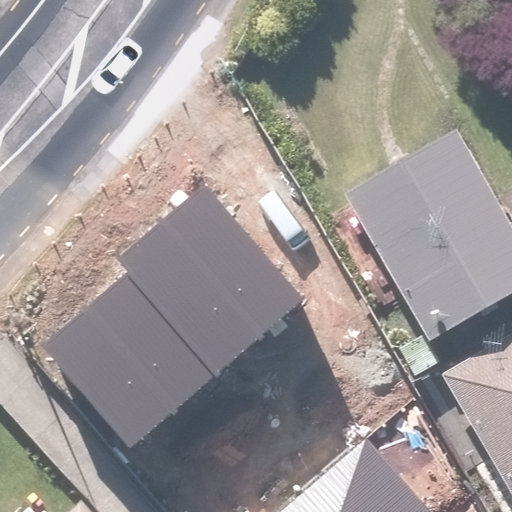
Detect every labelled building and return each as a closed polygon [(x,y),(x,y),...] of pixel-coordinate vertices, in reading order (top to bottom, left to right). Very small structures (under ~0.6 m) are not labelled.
[(511,205),(467,126),(355,189),(440,341),(511,300),(511,205)] [(134,272),(42,354),(132,454),(304,301),(203,188),(123,260),(134,272)] [(511,338),(451,374),(511,478),(511,338)] [(421,511),(360,441),(277,511),(421,511)] [(113,511),(99,496),(81,511),(113,511)]
